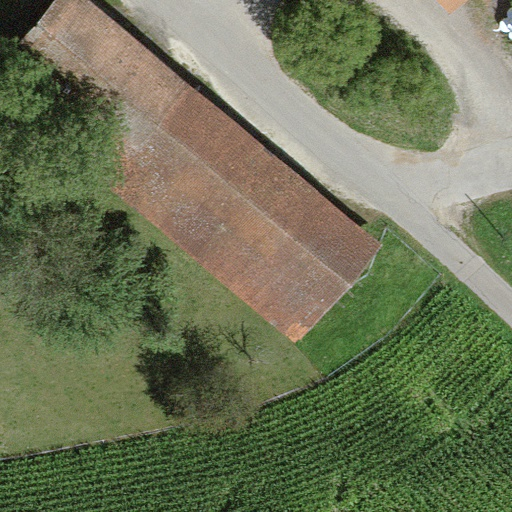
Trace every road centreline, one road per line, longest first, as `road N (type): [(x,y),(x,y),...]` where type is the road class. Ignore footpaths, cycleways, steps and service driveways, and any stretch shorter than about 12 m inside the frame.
road 1 (residential): [(511,308),(172,0)]
road 2 (track): [(511,171),(389,194)]
